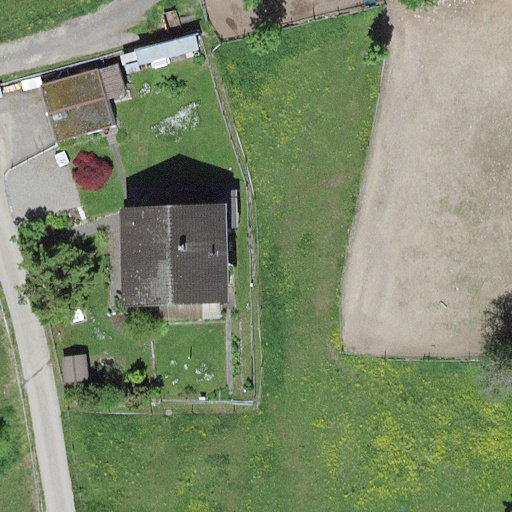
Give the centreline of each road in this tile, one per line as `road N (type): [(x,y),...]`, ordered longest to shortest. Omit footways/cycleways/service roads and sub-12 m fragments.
road 1 (residential): [(61,511),(39,356),(0,234)]
road 2 (track): [(0,61),(92,34),(140,0)]
